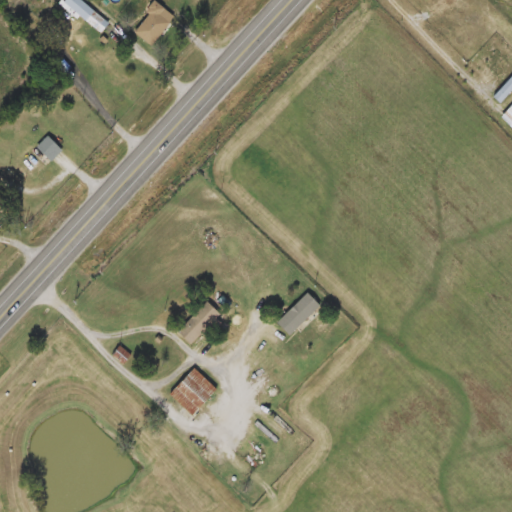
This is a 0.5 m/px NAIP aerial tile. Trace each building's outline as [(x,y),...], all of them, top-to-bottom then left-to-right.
[(65,1),(66,0),(84,0),(109,25),(100,35),(65,1)] [(134,30),(158,1),(177,16),(153,45),(134,30)] [(52,161),(38,147),(49,136),(63,150),(52,161)] [(278,322),(309,291),(323,305),(292,336),(278,322)] [(222,315),(194,344),(180,330),(208,301),(222,315)] [(124,362),(112,354),(118,346),(130,354),(124,362)] [(219,389),(195,416),(169,394),(193,366),(219,389)]
